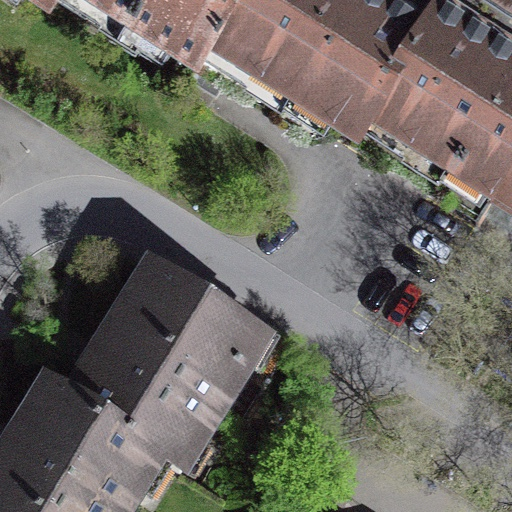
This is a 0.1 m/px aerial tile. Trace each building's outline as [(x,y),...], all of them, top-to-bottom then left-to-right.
[(84,0),(197,71),(209,51),(242,0),(84,0)] [(242,0),(209,51),(356,144),(448,0),(242,0)] [(511,6),(502,0),(448,0),(356,144),(481,224),(494,203),(511,214),(511,6)] [(112,339),(70,405),(159,460),(181,474),(264,343),(153,273),(112,339)] [(126,511),(159,460),(70,405),(49,392),(4,463),(0,469),(0,511),(126,511)]
